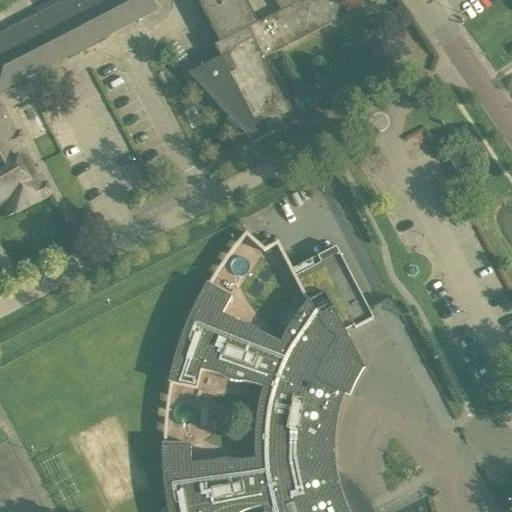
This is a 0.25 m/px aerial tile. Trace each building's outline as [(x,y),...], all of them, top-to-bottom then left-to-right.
[(0,91),(154,12),(148,0),(68,0),(0,35),(0,91)] [(206,0),(233,51),(188,74),(252,143),(276,130),(277,133),(297,122),(286,102),(284,103),(261,59),(350,13),(344,2),(343,0),(274,0),(280,11),(257,22),(245,0),(206,0)] [(13,137),(0,113),(0,208),(5,219),(46,198),(50,195),(46,187),(40,188),(19,149),(22,143),(19,137),(13,137)] [(458,176),(470,169),(458,148),(446,154),(458,176)] [(366,307),(329,236),(311,245),(315,251),(289,265),(307,300),(299,310),(292,320),(286,330),(279,343),(262,335),(259,332),(256,330),(253,328),(249,326),(245,325),(241,324),(240,324),(222,315),(231,297),(206,283),(203,287),(197,298),(193,308),(187,320),(182,333),(178,345),(173,359),(169,376),(167,384),(195,390),(200,371),(220,377),(224,379),(227,380),(233,382),(237,383),(239,383),(244,383),(262,388),(260,394),(258,402),(256,414),(254,425),(254,437),(253,453),(254,456),(254,460),(235,461),(230,460),(227,459),(221,460),(217,461),(210,463),(190,464),(190,444),(161,444),(161,455),(161,466),(162,481),(164,496),(167,511),(166,511),(242,511),(243,511),(262,507),(262,511),(369,511),(355,484),(340,489),(338,480),(335,466),(334,454),(335,438),(337,422),(340,407),(344,395),(349,397),(351,392),(353,388),(355,384),(355,383),(357,379),(361,373),(363,369),(363,370),(364,369),(337,318),(347,313),(348,316),(366,307)]
